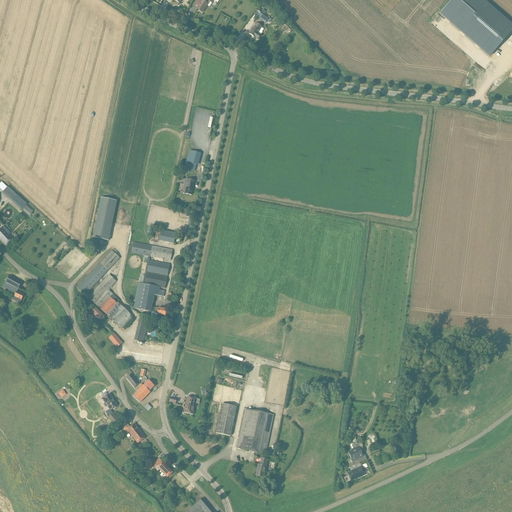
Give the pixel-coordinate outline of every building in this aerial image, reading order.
[(205,0),(204,2),(202,0),(196,9),(202,12),(207,5),(208,6),(210,2),(212,4),(215,0),(205,0)] [(452,0),(440,14),(489,57),(511,30),(511,25),(482,0),(452,0)] [(269,19),(261,13),(257,17),(265,23),(269,19)] [(262,27),(257,24),(256,23),(249,34),(254,37),(258,39),(261,35),(257,33),(262,27)] [(196,165),(199,153),(190,150),(185,166),(195,169),(196,165)] [(194,180),(186,179),(183,194),(191,195),(194,180)] [(27,204),(8,187),(2,193),(21,211),(22,210),(29,216),(33,212),(26,205),(27,204)] [(101,198),(93,238),(108,241),(116,201),(101,198)] [(9,233),(4,226),(0,229),(0,238),(6,245),(12,239),(8,234),(9,233)] [(176,233),(161,230),(159,241),(174,244),(176,233)] [(94,248),(98,251),(105,243),(101,240),(94,248)] [(171,260),(173,250),(134,242),(131,252),(148,256),(143,283),(138,282),(133,308),(155,312),(154,313),(158,313),(157,314),(165,315),(166,309),(159,308),(155,307),(155,308),(151,307),(153,299),(154,299),(155,294),(159,295),(164,296),(165,291),(155,289),(155,286),(165,288),(167,277),(147,273),(147,271),(168,275),(170,264),(149,260),(150,256),(171,260)] [(119,258),(112,251),(77,287),(99,307),(97,309),(95,308),(91,312),(92,313),(91,314),(94,316),(95,316),(100,321),(104,317),(104,316),(106,314),(121,329),(132,317),(118,303),(120,301),(108,290),(116,281),(109,275),(92,293),(89,290),(119,258)] [(22,282),(9,276),(3,288),(15,294),(13,300),(20,303),(24,295),(17,291),(22,282)] [(149,319),(140,317),(134,341),(143,343),(149,319)] [(123,343),(114,333),(109,339),(117,348),(123,343)] [(225,375),(238,378),(240,372),(226,369),(225,375)] [(139,383),(132,373),(126,378),(134,388),(139,383)] [(283,385),(283,383),(283,382),(282,380),(282,379),(280,377),(279,376),(277,376),(276,375),(275,375),(272,376),(271,377),(269,378),(268,379),(268,381),(268,382),(267,383),(268,385),(268,386),(269,388),(270,389),(271,390),(273,391),(274,391),(276,391),(278,391),(279,390),(280,389),(281,389),(282,387),(283,386),(283,385)] [(155,386),(149,380),(144,385),(142,383),(138,387),(140,389),(134,395),(141,402),(150,392),(150,391),(155,386)] [(109,394),(102,399),(109,409),(110,411),(111,410),(117,406),(109,394)] [(200,400),(196,399),(187,397),(184,413),(193,414),(195,403),(199,404),(200,400)] [(220,404),(215,434),(230,436),(235,407),(220,404)] [(274,415),(245,409),(237,448),(266,454),(274,415)] [(108,418),(113,424),(118,419),(113,413),(108,418)] [(130,427),(126,423),(121,427),(124,431),(125,431),(127,434),(129,432),(137,443),(145,438),(134,424),(130,427)] [(374,433),(367,435),(368,440),(366,440),(367,446),(376,444),(374,433)] [(352,449),(347,451),(353,463),(364,458),(359,446),(358,447),(352,449)] [(267,459),(261,458),(260,465),(258,465),(255,476),(263,477),(267,459)] [(162,462),(159,459),(152,466),(158,471),(159,470),(168,478),(174,472),(163,461),(162,462)] [(349,476),(344,478),(346,483),(365,475),(365,474),(370,472),(368,468),(363,470),(361,467),(348,473),(349,476)] [(214,511),(203,497),(187,511),(202,511),(203,511),(214,511)]
